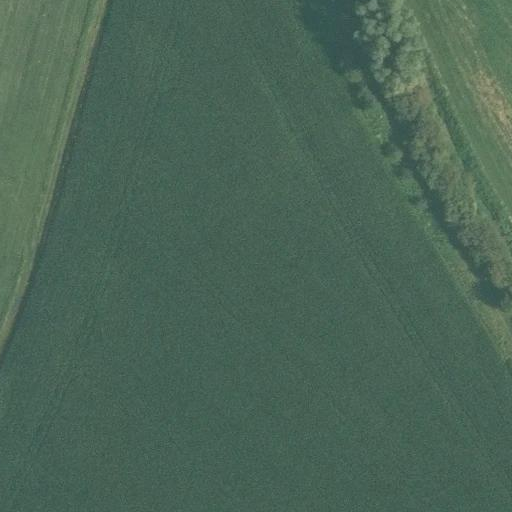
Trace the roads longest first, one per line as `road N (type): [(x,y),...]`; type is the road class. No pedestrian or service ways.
road 1 (track): [(335,0),(451,235),(511,323)]
road 2 (track): [(0,339),(97,0)]
